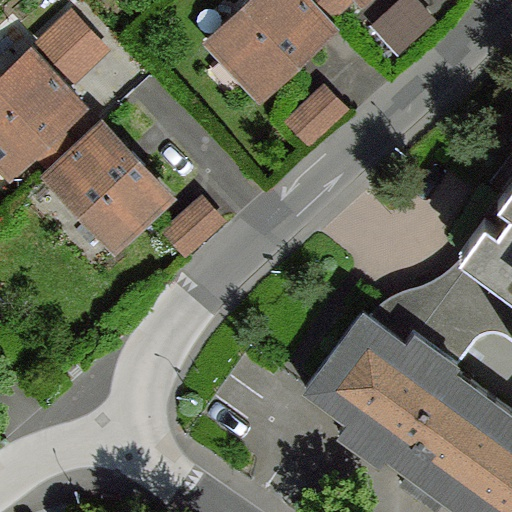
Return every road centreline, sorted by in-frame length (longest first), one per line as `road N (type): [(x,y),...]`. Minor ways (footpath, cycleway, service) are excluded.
road 1 (residential): [(116,426),(143,351),(510,0)]
road 2 (residential): [(116,426),(236,511)]
road 3 (residential): [(0,489),(62,448),(116,426)]
